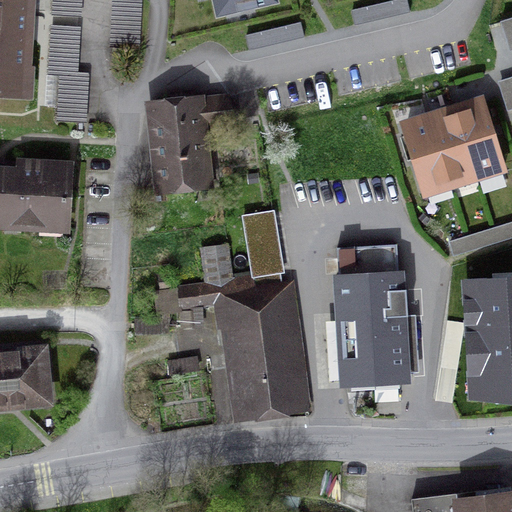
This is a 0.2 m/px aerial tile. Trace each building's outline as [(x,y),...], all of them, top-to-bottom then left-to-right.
[(0,0),(0,95),(29,97),(35,0),(0,0)] [(84,0),(54,0),(54,13),(84,14),(84,0)] [(143,0),(114,0),(112,64),(141,65),(143,0)] [(276,0),(214,0),(218,15),(277,2),(276,0)] [(408,0),(383,0),(352,7),(355,21),(411,8),(408,0)] [(511,18),(500,23),(509,52),(511,50),(511,18)] [(79,27),(51,26),(48,73),(60,73),(58,118),(89,120),(91,71),(77,71),(79,27)] [(511,77),(497,83),(506,113),(511,110),(511,77)] [(197,127),(235,123),(223,98),(189,101),(188,92),(166,94),(167,108),(156,109),(163,185),(203,181),(210,180),(207,147),(200,148),(197,127)] [(475,172),(502,164),(484,106),(458,114),(475,172)] [(449,180),(475,172),(458,114),(431,122),(449,180)] [(423,188),(449,180),(431,122),(405,130),(423,188)] [(0,162),(0,224),(65,228),(69,166),(0,162)] [(275,212),(243,217),(252,276),(283,271),(275,212)] [(511,240),(511,222),(448,242),(453,258),(511,240)] [(207,287),(179,291),(181,303),(204,300),(204,303),(224,300),(231,346),(235,345),(241,386),(245,411),(271,408),(255,291),(253,280),(234,283),(228,244),(201,248),(207,287)] [(340,282),(346,381),(404,377),(401,326),(408,326),(406,289),(399,289),(397,244),(338,248),(337,248),(339,282),(340,282)] [(511,271),(460,275),(468,402),(511,399),(511,271)] [(281,287),(255,291),(271,408),(303,403),(299,377),(294,378),(281,287)] [(0,405),(47,401),(42,350),(0,353),(0,405)] [(198,353),(168,361),(172,377),(203,369),(198,353)] [(456,493),(412,499),(413,511),(511,511),(511,496),(511,494),(483,498),(457,501),(456,493)]
